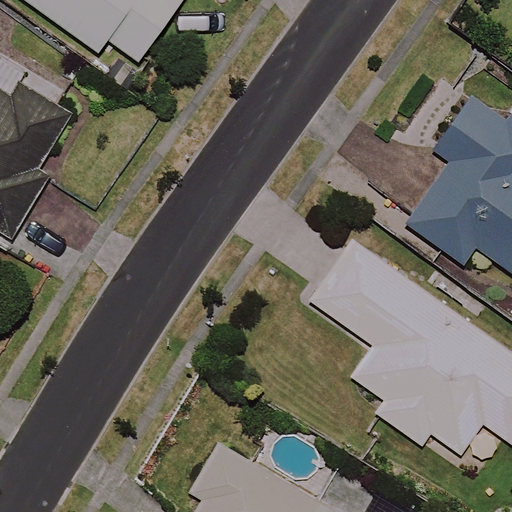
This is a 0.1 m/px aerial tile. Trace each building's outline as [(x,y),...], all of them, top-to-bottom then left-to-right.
[(27,0),(100,52),(109,39),(141,62),(185,0),(27,0)] [(13,106),(0,98),(0,236),(7,240),(44,177),(36,172),(72,110),(26,84),(13,106)] [(511,107),(504,118),(474,97),(437,150),(453,162),(411,222),(465,261),(477,244),(511,269),(511,107)] [(511,353),(355,241),(312,301),(375,345),(353,376),(386,400),(377,412),(422,444),(431,431),(462,453),(484,422),(511,442),(511,353)] [(338,511),(222,444),(192,494),(202,499),(194,511),(338,511)]
